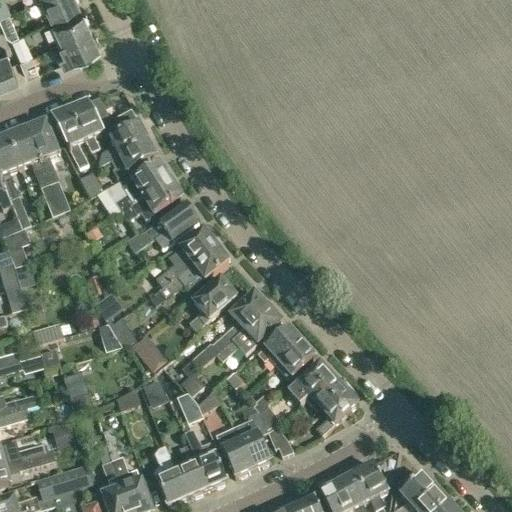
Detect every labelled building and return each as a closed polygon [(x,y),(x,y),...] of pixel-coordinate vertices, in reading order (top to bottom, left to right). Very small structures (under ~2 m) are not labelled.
[(3,0),(0,0),(0,18),(4,16),(8,15),(9,14),(3,0)] [(41,0),(37,2),(44,16),(47,14),(49,19),(77,6),(76,4),(78,1),(77,0),(41,0)] [(88,22),(85,17),(82,16),(81,14),(53,26),(55,31),(51,33),(57,46),(89,32),(86,25),(88,22)] [(0,24),(6,38),(10,41),(17,37),(8,15),(4,16),(0,18),(0,24)] [(92,38),(89,32),(57,46),(61,54),(57,56),(61,65),(97,50),(96,48),(98,44),(95,39),(92,38)] [(0,86),(3,85),(7,87),(12,85),(13,81),(16,80),(5,51),(0,53),(0,86)] [(18,63),(24,80),(38,75),(31,57),(18,63)] [(88,107),(69,114),(85,146),(91,157),(100,152),(94,141),(103,137),(88,107)] [(124,131),(137,123),(131,113),(118,121),(124,131)] [(69,114),(52,121),(79,173),(88,170),(77,149),(85,146),(69,114)] [(28,133),(50,189),(61,218),(70,214),(49,161),(59,158),(46,126),(43,127),(43,124),(34,128),(35,130),(28,133)] [(110,144),(120,161),(149,145),(139,127),(110,144)] [(10,140),(16,156),(22,172),(32,168),(52,221),(61,218),(50,189),(28,133),(21,136),(20,133),(11,137),(12,139),(10,140)] [(18,173),(22,172),(16,156),(10,140),(4,142),(3,140),(0,141),(0,179),(10,204),(12,210),(15,218),(24,214),(10,177),(18,173)] [(116,173),(113,175),(118,183),(157,161),(149,145),(120,161),(112,166),(116,173)] [(169,179),(163,170),(161,172),(159,169),(132,187),(123,192),(128,199),(115,207),(122,217),(170,186),(166,181),(169,179)] [(86,192),(99,185),(93,176),(81,183),(86,192)] [(0,206),(3,213),(12,210),(10,204),(0,179),(0,206)] [(104,195),(99,185),(86,192),(91,202),(104,195)] [(173,191),(170,186),(122,217),(128,227),(141,218),(146,225),(154,220),(181,202),(179,199),(181,198),(176,189),(173,191)] [(136,258),(146,251),(156,243),(164,254),(173,247),(172,245),(198,227),(197,224),(198,221),(194,216),(191,217),(185,209),(141,240),(139,238),(128,246),(136,258)] [(21,233),(17,223),(0,229),(0,238),(1,241),(21,233)] [(97,231),(86,238),(91,246),(102,239),(97,231)] [(13,267),(15,272),(24,269),(28,267),(22,251),(31,247),(25,232),(4,241),(8,255),(9,257),(13,267)] [(156,284),(163,292),(217,250),(212,245),(215,243),(208,235),(206,236),(205,234),(181,253),(186,260),(156,284)] [(222,257),(217,250),(163,292),(159,296),(166,305),(200,277),(206,285),(230,266),(229,264),(230,263),(224,255),(222,257)] [(0,257),(0,271),(13,267),(9,257),(8,255),(0,257)] [(115,261),(104,262),(106,273),(116,272),(115,261)] [(17,279),(15,272),(13,267),(0,271),(0,273),(3,283),(17,279)] [(24,269),(15,272),(17,279),(20,291),(21,293),(35,289),(32,277),(26,278),(24,269)] [(89,283),(94,299),(94,300),(104,297),(99,279),(89,283)] [(196,336),(236,302),(229,294),(231,291),(224,283),(222,285),(220,284),(193,307),(202,317),(190,328),(196,336)] [(20,291),(6,295),(12,317),(26,313),(21,293),(20,291)] [(181,375),(189,385),(201,373),(216,359),(269,311),(265,306),(265,303),(261,299),(257,299),(255,297),(231,320),(237,327),(212,350),(210,348),(193,364),(181,375)] [(103,305),(94,311),(106,327),(107,327),(110,324),(115,320),(103,305)] [(269,311),(216,359),(223,366),(239,352),(245,359),(257,349),(282,326),(280,324),(282,321),(277,316),(274,317),(269,311)] [(96,318),(86,321),(89,332),(100,329),(96,318)] [(60,327),(33,335),(37,349),(64,342),(60,327)] [(265,367),(269,362),(276,371),(302,347),(297,342),(298,339),(294,334),(291,335),(289,332),(266,353),(258,360),(265,367)] [(132,335),(119,343),(124,352),(139,346),(132,335)] [(307,353),(302,347),(276,371),(286,381),(289,379),(292,383),(315,362),(313,359),(314,356),(310,352),(307,353)] [(164,366),(152,352),(140,362),(152,376),(164,366)] [(56,354),(41,358),(45,373),(60,369),(56,354)] [(0,371),(2,371),(9,369),(17,367),(21,365),(18,356),(0,361),(0,371)] [(0,381),(24,374),(21,365),(17,367),(9,369),(2,371),(0,371),(0,381)] [(289,396),(302,410),(306,405),(333,381),(331,380),(331,376),(326,370),(323,370),(320,368),(289,396)] [(189,385),(183,390),(193,401),(205,391),(197,382),(204,376),(201,373),(189,385)] [(336,385),(333,381),(306,405),(317,417),(321,413),(322,415),(346,396),(345,394),(344,390),(339,384),(336,385)] [(118,403),(123,416),(141,409),(136,393),(118,403)] [(88,395),(69,401),(75,419),(93,413),(88,395)] [(213,396),(198,410),(202,419),(221,408),(213,396)] [(348,398),(346,396),(322,415),(329,423),(317,434),(323,440),(358,409),(356,406),(356,404),(351,398),(348,398)] [(204,422),(202,419),(198,410),(188,399),(178,403),(189,429),(204,422)] [(258,416),(256,417),(258,419),(268,410),(271,407),(265,399),(256,406),(257,408),(254,411),(258,416)] [(0,400),(0,421),(15,417),(28,413),(41,409),(39,400),(6,410),(3,400),(0,400)] [(268,410),(258,419),(260,421),(267,435),(280,425),(268,410)] [(0,431),(30,422),(28,413),(15,417),(0,421),(0,431)] [(260,421),(258,419),(256,417),(246,421),(249,427),(234,433),(238,443),(254,474),(260,471),(263,472),(267,470),(268,467),(272,465),(261,441),(268,437),(267,435),(260,421)] [(61,430),(67,451),(79,447),(73,426),(61,430)] [(279,432),(268,437),(275,454),(279,452),(278,452),(288,444),(279,432)] [(113,433),(104,437),(108,447),(116,443),(113,433)] [(238,443),(234,433),(217,441),(223,454),(235,482),(238,480),(241,482),(247,479),(247,477),(254,474),(238,443)] [(188,449),(208,493),(214,491),(218,492),(223,490),(224,487),(227,485),(215,459),(210,447),(200,451),(190,435),(183,438),(184,441),(188,449)] [(278,452),(279,452),(283,462),(295,458),(289,446),(288,444),(278,452)] [(0,471),(46,458),(43,450),(19,457),(16,447),(0,451),(0,471)] [(202,496),(208,493),(188,449),(179,453),(187,472),(175,477),(187,503),(192,501),(196,502),(201,500),(202,496)] [(97,454),(103,468),(112,465),(106,450),(97,454)] [(187,503),(175,477),(164,452),(160,454),(155,459),(165,481),(156,485),(168,511),(170,510),(174,511),(179,509),(180,506),(187,503)] [(0,492),(11,489),(8,479),(56,465),(53,456),(46,458),(0,471),(0,492)] [(132,490),(122,463),(113,466),(129,511),(150,511),(141,486),(132,490)] [(129,511),(113,466),(103,470),(113,497),(104,500),(108,511),(129,511)] [(37,503),(17,509),(15,502),(0,506),(0,511),(50,511),(56,510),(57,511),(74,506),(71,497),(94,490),(87,469),(36,485),(42,504),(38,505),(37,503)] [(372,469),(355,478),(371,506),(374,511),(383,511),(380,505),(378,502),(380,501),(388,496),(372,469)] [(404,508),(399,511),(417,511),(438,493),(424,478),(418,483),(412,476),(400,487),(406,494),(401,499),(407,506),(404,508)] [(355,478),(338,488),(350,511),(363,511),(362,510),(371,506),(355,478)] [(350,511),(338,488),(320,498),(328,511),(350,511)] [(445,511),(451,507),(438,493),(417,511),(445,511)] [(301,509),(296,511),(295,511),(318,511),(314,503),(312,504),(311,502),(301,507),(301,509)]
